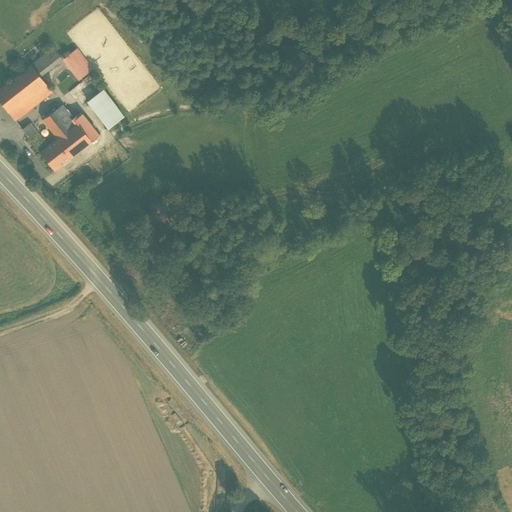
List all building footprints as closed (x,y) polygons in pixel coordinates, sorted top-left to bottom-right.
[(52,48),(0,88),(0,102),(14,121),(52,92),(40,77),(62,61),(52,48)] [(75,50),(64,58),(79,79),(90,70),(75,50)] [(102,90),(87,101),(107,128),(122,117),(102,90)] [(54,141),(68,159),(98,136),(80,113),(72,118),(62,106),(42,120),(56,138),(54,141)] [(44,148),(47,146),(30,124),(21,130),(33,145),(39,141),(44,148)] [(33,145),(54,170),(68,159),(54,141),(47,146),(44,148),(39,141),(33,145)]
